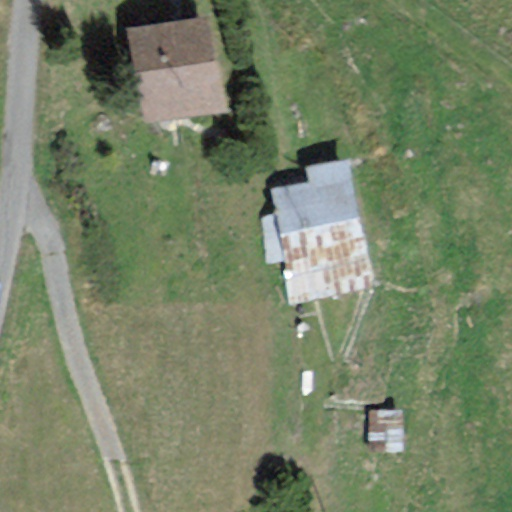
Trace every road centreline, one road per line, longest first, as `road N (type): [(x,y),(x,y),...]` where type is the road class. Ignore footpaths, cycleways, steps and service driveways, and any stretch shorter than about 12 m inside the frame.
road 1 (track): [(15,199),(31,206),(51,238),(64,303),(135,511)]
road 2 (track): [(15,199),(30,0)]
